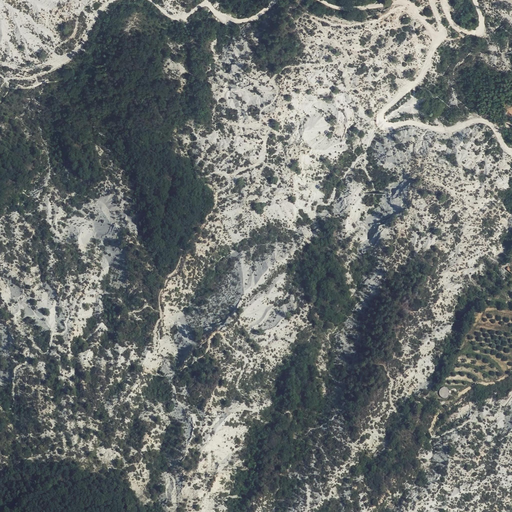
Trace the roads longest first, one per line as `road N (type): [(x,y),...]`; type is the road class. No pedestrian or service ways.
road 1 (track): [(438,37),(416,85),(379,121),(446,130),(479,121),(495,125),(511,151)]
road 2 (track): [(319,0),(351,9),(405,3),(438,37),(443,30),(431,0)]
road 3 (track): [(115,0),(68,59),(32,78),(7,78),(0,89)]
